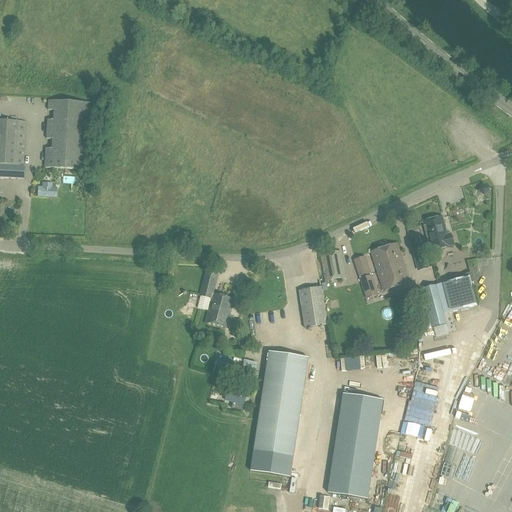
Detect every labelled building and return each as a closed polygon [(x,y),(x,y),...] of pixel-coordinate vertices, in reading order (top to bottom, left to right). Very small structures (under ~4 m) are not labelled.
[(52,150),(45,149),(43,168),(84,171),(89,104),(48,101),(48,111),(54,111),(53,120),(47,120),(46,140),(53,140),(52,150)] [(0,164),(23,166),(26,121),(0,120),(0,164)] [(0,165),(0,177),(24,179),(25,167),(0,165)] [(479,191),(485,195),(489,189),(482,185),(479,191)] [(58,188),(41,187),(40,197),(57,198),(58,188)] [(442,216),(423,222),(431,251),(450,246),(450,245),(453,244),(451,236),(447,237),(442,216)] [(377,271),(403,263),(397,243),(371,252),(377,271)] [(325,282),(346,279),(341,251),(320,255),(325,282)] [(427,261),(425,251),(419,252),(422,262),(427,261)] [(328,324),(321,284),(315,254),(300,256),(306,289),(298,290),(304,328),(328,324)] [(358,275),(370,272),(365,257),(354,261),(358,275)] [(377,271),(381,282),(384,291),(409,282),(403,263),(377,271)] [(219,270),(207,267),(200,293),(204,294),(203,298),(212,300),(205,324),(225,329),(233,301),(213,295),(219,270)] [(378,296),(370,272),(358,275),(366,299),(378,296)] [(464,278),(436,285),(422,289),(432,323),(433,328),(446,325),(445,320),(444,314),(477,306),(471,283),(472,282),(474,280),(472,274),(470,273),(465,274),(464,276),(464,278)] [(242,351),(227,347),(225,356),(239,360),(242,351)] [(252,473),(291,478),(308,359),(269,354),(252,473)] [(420,359),(408,408),(438,415),(449,366),(420,359)] [(252,384),(257,364),(244,360),(242,366),(232,363),(228,378),(252,384)] [(249,387),(235,384),(232,395),(246,399),(249,387)] [(344,395),(330,494),(369,499),(383,400),(344,395)]
